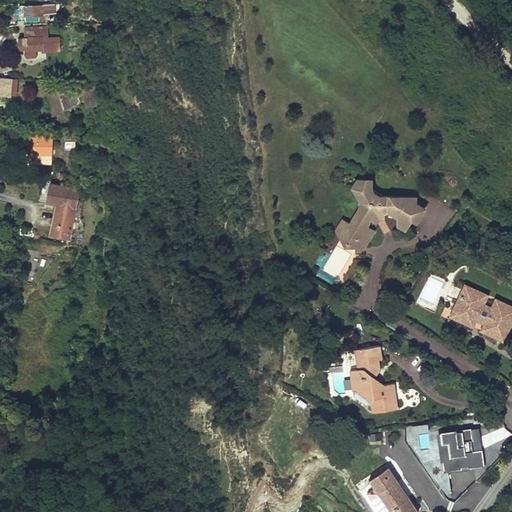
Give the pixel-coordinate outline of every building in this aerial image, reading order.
[(26,12),(27,12),(27,18),(45,17),(44,12),(53,12),(53,1),(44,1),(44,3),(26,3),(26,4),(26,12)] [(48,37),(48,26),(44,26),(24,27),(24,36),(18,37),(19,48),(25,48),(25,54),(28,57),(38,56),(37,47),(42,47),(42,50),(61,49),(60,36),(48,37)] [(12,76),(0,75),(0,91),(6,92),(7,85),(11,85),(12,76)] [(90,105),(103,107),(105,84),(92,83),(90,105)] [(82,104),(77,87),(67,86),(58,89),(63,109),(82,104)] [(51,135),(28,134),(28,147),(31,147),(30,160),(45,160),(45,163),(51,164),(51,153),(52,153),(52,149),(51,149),(51,135)] [(356,237),(355,247),(364,247),(373,231),(366,227),(370,220),(375,223),(384,218),(384,212),(389,211),(398,217),(398,225),(405,229),(411,218),(416,221),(424,208),(414,203),(415,197),(379,197),(373,194),(371,189),(371,180),(357,180),(353,188),(361,201),(360,207),(350,225),(361,232),(358,237),(356,237)] [(80,188),(52,182),(48,200),(59,202),(52,233),(70,238),(80,188)] [(361,232),(350,225),(343,220),(337,230),(346,247),(355,247),(356,237),(358,237),(361,232)] [(365,259),(355,259),(343,280),(350,284),(365,259)] [(485,299),(487,295),(465,284),(463,289),(485,299)] [(486,321),(481,330),(497,338),(500,332),(506,335),(511,321),(511,311),(494,303),(492,308),(483,304),(485,299),(463,289),(453,310),(459,313),(456,319),(472,326),(477,317),(486,321)] [(511,306),(496,299),(494,303),(511,311),(511,306)] [(459,313),(453,310),(451,316),(456,319),(459,313)] [(506,335),(500,332),(497,338),(503,340),(506,335)] [(376,348),(352,353),(355,367),(357,366),(358,372),(356,372),(353,373),(354,380),(349,381),(351,393),(354,392),(369,403),(369,407),(371,417),(396,412),(394,402),(392,403),(391,398),(393,397),(391,386),(381,388),(372,382),(377,374),(375,363),(378,363),(376,348)] [(354,392),(351,393),(352,400),(363,409),(369,407),(369,403),(354,392)] [(443,470),(485,465),(479,426),(438,431),(443,470)] [(388,466),(370,479),(392,511),(417,511),(419,510),(388,466)] [(443,469),(434,473),(444,495),(454,491),(443,469)]
